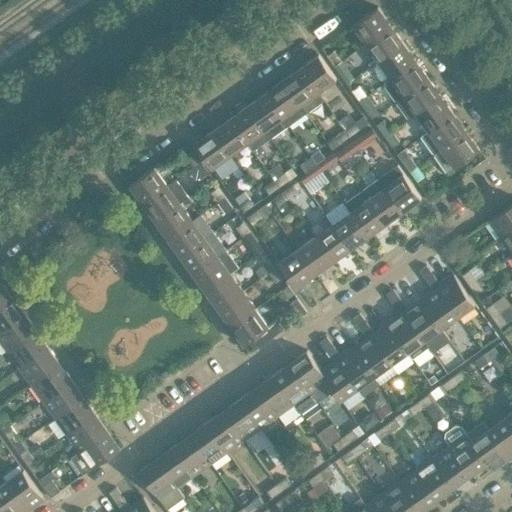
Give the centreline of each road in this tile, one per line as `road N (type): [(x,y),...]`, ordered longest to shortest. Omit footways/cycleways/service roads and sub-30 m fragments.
road 1 (residential): [(57,511),(250,366),(511,187)]
road 2 (residential): [(0,244),(341,0)]
road 3 (residential): [(405,0),(511,149)]
